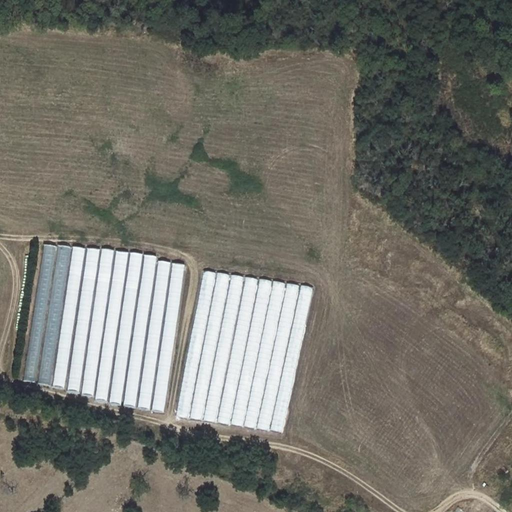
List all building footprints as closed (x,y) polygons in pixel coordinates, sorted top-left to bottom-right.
[(44,244),(23,381),(36,383),(58,246),(44,244)] [(59,247),(37,383),(51,385),(72,249),(59,247)] [(85,249),(73,247),(52,387),(64,388),(85,249)] [(88,249),(67,390),(78,392),(98,250),(88,249)] [(114,251),(102,249),(81,395),(94,396),(114,251)] [(128,253),(116,251),(94,400),(107,402),(128,253)] [(142,255),(130,253),(109,403),(121,405),(142,255)] [(157,256),(146,255),(124,405),(136,407),(157,256)] [(170,263),(159,261),(138,407),(149,409),(170,263)] [(184,265),(173,263),(152,409),(163,411),(184,265)] [(205,272),(176,417),(187,419),(216,274),(205,272)] [(218,273),(189,419),(200,421),(229,276),(218,273)] [(232,275),(203,420),(214,422),(243,277),(232,275)] [(247,277),(218,422),(229,425),(258,279),(247,277)] [(260,279),(231,424),(242,427),(271,281),(260,279)] [(273,281),(244,426),(255,428),(284,283),(273,281)] [(287,284),(259,429),(270,431),(298,286),(287,284)] [(301,286),(271,430),(282,433),(312,288),(301,286)]
